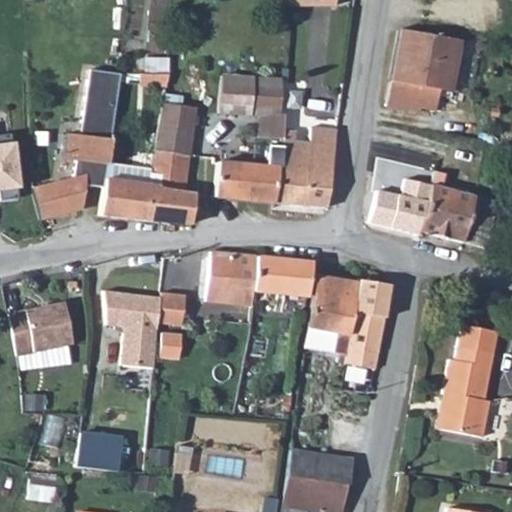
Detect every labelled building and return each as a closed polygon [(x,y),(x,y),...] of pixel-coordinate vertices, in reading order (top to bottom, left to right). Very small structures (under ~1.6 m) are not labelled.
[(389,81),(390,81),(439,90),(451,92),(460,43),(425,38),(399,33),(389,81)] [(31,191),(30,191),(39,221),(81,211),(84,186),(102,188),(103,180),(118,75),(99,72),(87,72),(78,137),(65,135),(61,160),(74,162),(72,179),(31,189),(31,191)] [(280,80),(219,76),(217,114),(258,116),(257,138),(281,139),(282,131),(283,115),(279,115),(280,80)] [(439,90),(390,81),(385,107),(419,112),(420,108),(435,111),(439,90)] [(161,105),(154,150),(188,158),(194,109),(161,105)] [(280,149),(272,204),(325,209),(335,131),(309,128),(307,144),(293,142),(294,132),(282,131),(281,139),(280,149)] [(400,170),(411,173),(414,161),(426,165),(434,167),(442,144),(410,134),(400,170)] [(0,139),(0,188),(19,186),(14,139),(0,139)] [(280,149),(266,148),(264,167),(216,163),(213,198),(272,204),(280,149)] [(188,158),(154,150),(149,174),(160,176),(157,189),(184,192),(188,158)] [(414,161),(411,173),(410,175),(422,179),(426,165),(414,161)] [(376,193),(367,223),(419,236),(419,233),(484,250),(496,203),(440,188),(443,175),(432,173),(425,203),(376,193)] [(146,187),(103,180),(102,188),(98,216),(166,224),(189,225),(193,194),(184,192),(157,189),(160,176),(149,174),(146,187)] [(204,302),(251,306),(252,292),(255,258),(209,253),(204,302)] [(255,258),(252,292),(306,298),(311,263),(255,258)] [(335,362),(343,364),(357,283),(315,276),(306,329),(335,334),(332,354),(337,355),(335,362)] [(357,283),(343,364),(373,370),(382,319),(387,286),(357,281),(357,283)] [(158,299),(101,292),(104,325),(127,328),(127,334),(122,334),(119,366),(151,369),(155,323),(158,299)] [(158,294),(158,299),(155,323),(180,327),(184,297),(158,294)] [(63,308),(14,318),(18,360),(72,349),(63,308)] [(14,318),(4,321),(13,361),(18,360),(14,318)] [(447,361),(441,394),(448,396),(441,431),(480,438),(487,402),(481,401),(495,333),(459,326),(452,362),(447,361)] [(120,438),(78,434),(73,468),(115,473),(120,438)] [(289,452),(285,477),(345,487),(350,460),(289,452)] [(28,475),(26,500),(48,502),(52,477),(28,475)] [(285,477),(279,511),(306,511),(307,511),(310,511),(340,511),(345,487),(285,477)]
